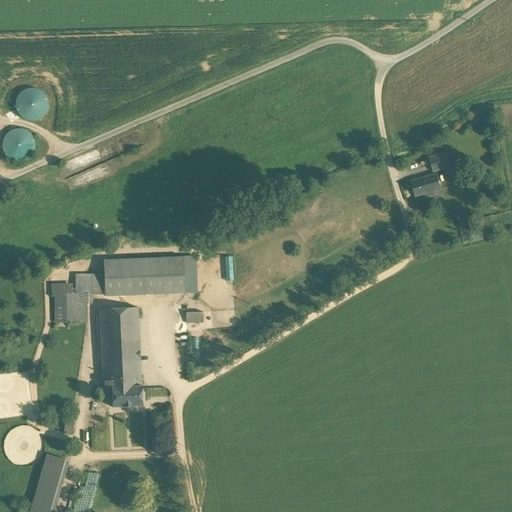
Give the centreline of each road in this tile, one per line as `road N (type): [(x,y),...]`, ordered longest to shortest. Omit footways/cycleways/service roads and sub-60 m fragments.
road 1 (unclassified): [(380,60),(385,146),(412,238),(405,260),(182,392),(181,451)]
road 2 (unclassified): [(380,60),(433,42),(495,0)]
